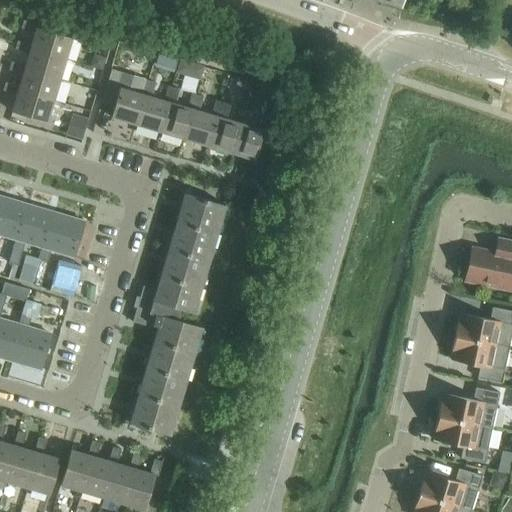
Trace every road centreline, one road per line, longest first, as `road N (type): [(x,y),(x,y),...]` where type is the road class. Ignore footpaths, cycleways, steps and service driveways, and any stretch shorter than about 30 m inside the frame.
road 1 (residential): [(253,511),(394,38)]
road 2 (residential): [(76,412),(139,186),(0,146)]
road 3 (residential): [(370,511),(382,468),(406,439),(458,214),(511,225)]
road 4 (tertiary): [(394,38),(511,77)]
